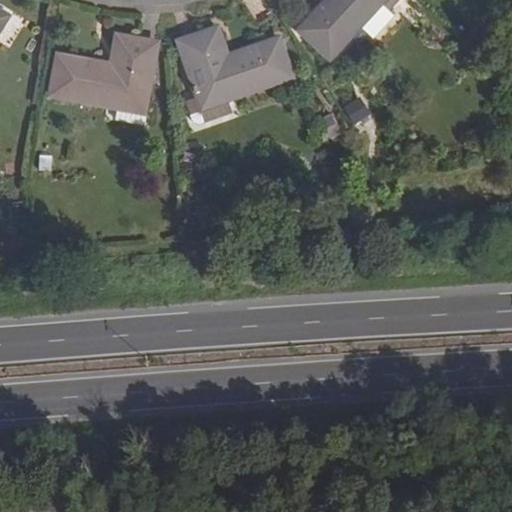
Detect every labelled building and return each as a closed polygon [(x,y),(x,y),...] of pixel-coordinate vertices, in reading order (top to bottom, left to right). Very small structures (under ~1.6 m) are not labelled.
[(376,0),(331,0),(302,33),(330,57),(379,3),(376,0)] [(400,0),(376,0),(379,3),(389,13),(400,0)] [(216,92),(220,102),(291,78),(278,41),(226,59),(217,31),(180,44),(200,98),(216,92)] [(126,98),(145,101),(154,46),(117,39),(112,68),(59,58),(51,96),(118,108),(124,109),(126,98)] [(224,113),(220,102),(216,92),(200,98),(196,99),(202,121),(224,113)] [(148,102),(145,101),(126,98),(124,109),(118,108),(115,121),(144,126),(148,102)] [(362,99),(345,109),(355,125),(371,115),(362,99)]
